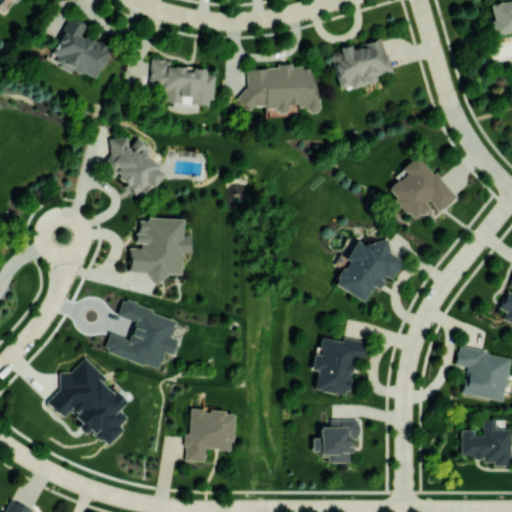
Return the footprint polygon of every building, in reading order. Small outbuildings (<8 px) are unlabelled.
[(511,0),(508,0),(488,4),(492,19),(489,20),(492,34),(511,29),(511,0)] [(41,30),(56,38),(44,59),(69,72),(72,67),(92,79),(109,49),(80,33),(84,25),(54,8),(41,30)] [(338,88),(390,74),(380,37),(361,42),(362,45),(350,48),(349,44),(337,47),(338,50),(329,52),(338,88)] [(210,104),(212,74),(203,73),(203,67),(168,65),(168,59),(149,58),(147,88),(158,89),(157,101),(210,104)] [(245,69),(244,75),(246,89),(237,90),(234,102),(252,106),(255,106),(276,111),(285,110),(286,103),(300,106),(304,106),(305,112),(315,111),(316,107),(313,83),(310,83),(308,67),(304,67),(287,64),(245,69)] [(110,142),(112,145),(99,158),(135,196),(147,185),(148,187),(163,173),(152,161),(157,157),(138,136),(129,144),(119,133),(110,142)] [(453,198),(417,153),(400,168),(404,173),(385,188),(412,220),(430,205),(435,212),(453,198)] [(181,218),(135,217),(135,245),(127,245),(127,271),(146,271),(146,277),(179,278),(180,252),(187,252),(187,235),(181,235),(181,218)] [(364,301),(371,286),(377,289),(384,275),(391,279),(401,259),(383,251),(384,249),(357,235),(332,285),(364,301)] [(511,324),(511,269),(505,288),(504,287),(496,308),(503,311),(500,320),(511,324)] [(156,368),(161,351),(169,354),(174,338),(168,336),(173,317),(120,300),(116,315),(133,320),(127,338),(107,332),(101,351),(156,368)] [(364,340),(339,336),(339,340),(319,336),(317,353),(312,353),(309,369),(315,370),(312,389),(345,394),(351,359),(360,361),(364,340)] [(460,393),(501,400),(508,355),(456,346),(453,364),(464,366),(460,393)] [(42,397),(61,416),(67,410),(78,421),(74,425),(83,433),(87,429),(104,445),(120,428),(116,424),(124,416),(116,408),(122,402),(101,381),(104,378),(82,356),(42,397)] [(182,460),(202,460),(203,448),(230,449),(231,410),(188,409),(187,432),(183,432),(182,460)] [(509,428),(494,428),(494,418),(481,418),(481,435),(472,435),(472,429),(459,429),(458,457),(491,458),(491,465),(508,465),(509,428)] [(348,461),(348,438),(356,438),(356,419),(327,419),(327,426),(317,426),(317,437),(310,437),(310,453),(324,453),(324,461),(348,461)] [(30,511),(31,510),(7,498),(0,511),(30,511)]
